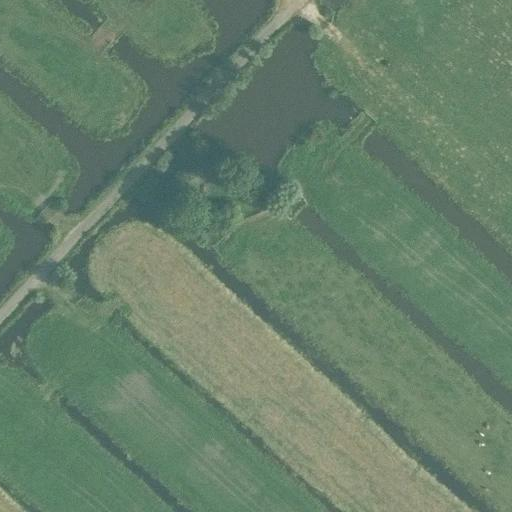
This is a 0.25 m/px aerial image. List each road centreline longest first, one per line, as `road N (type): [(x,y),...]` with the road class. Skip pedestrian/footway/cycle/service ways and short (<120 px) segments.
road 1 (unclassified): [(0,314),(299,0)]
road 2 (track): [(393,86),(295,0)]
